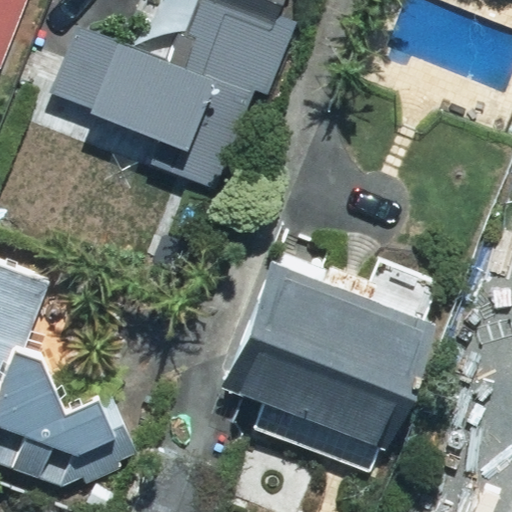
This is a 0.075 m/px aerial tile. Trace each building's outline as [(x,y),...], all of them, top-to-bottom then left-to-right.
[(24,0),(0,0),(0,63),(0,64),(24,0)] [(199,0),(179,54),(69,14),(41,91),(186,144),(208,82),(261,102),(294,14),(275,8),(278,0),(199,0)] [(277,256),(267,252),(219,372),(218,375),(369,435),(381,405),(396,410),(419,351),(404,345),(412,325),(427,331),(433,318),(369,293),(376,277),(329,258),(326,266),(280,248),(277,256)] [(0,457),(63,479),(74,449),(113,428),(93,389),(66,403),(41,347),(46,328),(34,325),(49,270),(0,256),(0,457)] [(511,277),(487,268),(447,371),(511,396),(511,277)] [(220,511),(236,473),(154,441),(125,511),(220,511)]
